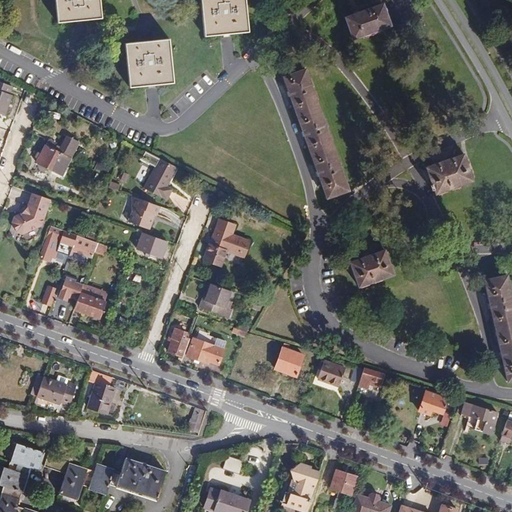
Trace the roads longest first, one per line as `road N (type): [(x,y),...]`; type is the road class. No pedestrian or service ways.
road 1 (secondary): [(251,409),(511,502)]
road 2 (residential): [(251,409),(231,435),(175,448),(0,421)]
road 3 (secondary): [(0,320),(251,409)]
road 4 (track): [(199,202),(140,370)]
road 5 (secondary): [(511,115),(444,0)]
